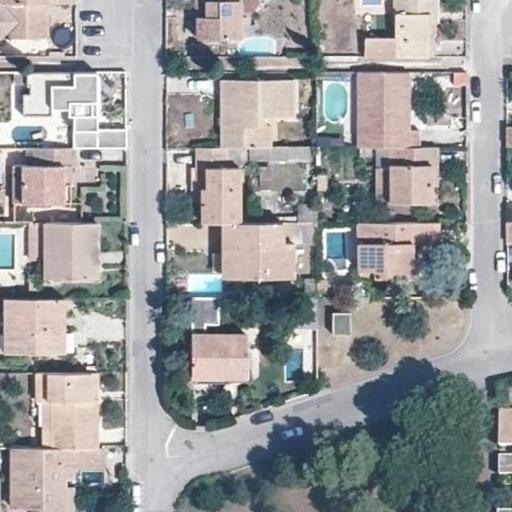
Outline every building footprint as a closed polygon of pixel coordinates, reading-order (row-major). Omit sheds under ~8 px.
[(0,37),(48,37),(48,3),(73,3),(73,0),(1,0),(1,3),(0,2),(0,37)] [(195,0),(195,1),(207,1),(207,16),(195,16),(195,36),(240,36),(240,33),(239,0),(195,0)] [(254,0),(239,0),(240,33),(254,33),(254,0)] [(392,0),(393,36),(374,37),(374,56),(429,56),(429,13),(436,13),(435,0),(392,0)] [(207,1),(195,1),(195,16),(207,16),(207,1)] [(365,37),(364,56),(374,56),(374,37),(365,37)] [(406,71),(359,71),(360,146),(389,146),(419,146),(418,130),(406,130),(406,71)] [(76,148),(126,148),(126,130),(96,130),(96,116),(91,116),(91,102),(95,102),(95,73),(27,73),(27,84),(32,84),(32,94),(22,94),(22,117),(49,117),(49,109),(71,109),(71,148),(76,148)] [(227,147),(264,147),(264,125),(264,117),(293,116),(293,78),(220,79),(220,94),(232,94),(232,107),(220,107),(220,128),(227,128),(227,147)] [(220,94),(220,107),(232,107),(232,94),(220,94)] [(438,163),(438,145),(419,146),(389,146),(389,168),(389,201),(431,201),(431,182),(431,163),(438,163)] [(200,200),(200,222),(221,222),(238,222),(239,166),(244,167),(245,160),(286,161),(286,146),(272,147),(264,147),(227,147),(220,147),(195,147),(195,167),(190,167),(190,187),(195,187),(200,187),(200,200)] [(310,161),(310,146),(286,146),(286,161),(310,161)] [(71,148),(31,148),(31,166),(20,166),(20,204),(63,204),(63,185),(56,185),(56,167),(63,167),(76,167),(76,148),(71,148)] [(20,204),(20,166),(11,166),(11,204),(20,204)] [(389,201),(389,168),(377,168),(377,201),(389,201)] [(317,174),(318,190),(328,189),(328,174),(317,174)] [(297,222),(318,222),(317,207),(298,207),(297,222)] [(439,242),(439,220),(358,221),(358,270),(374,271),(375,277),(411,276),(412,242),(439,242)] [(98,252),(97,221),(42,222),(42,260),(42,276),(87,276),(87,252),(98,252)] [(42,222),(29,222),(30,260),(42,260),(42,222)] [(292,276),(292,243),(283,243),(282,222),(238,222),(221,222),(221,254),(227,254),(226,275),(292,276)] [(292,243),(317,242),(318,222),(297,222),(282,222),(283,243),(292,243)] [(98,277),(98,252),(87,252),(87,276),(98,277)] [(29,276),(29,298),(37,298),(37,276),(29,276)] [(305,293),(317,293),(317,279),(305,279),(305,293)] [(317,279),(317,293),(333,293),(333,279),(317,279)] [(64,351),(63,298),(37,298),(29,298),(4,298),(4,323),(16,323),(16,352),(64,351)] [(190,298),(190,332),(204,332),(204,324),(218,325),(219,302),(215,298),(190,298)] [(350,311),(333,311),(333,333),(350,333),(350,311)] [(309,317),(298,318),(298,329),(309,329),(309,317)] [(16,323),(4,323),(4,352),(16,352),(16,323)] [(204,332),(190,332),(190,376),(246,377),(247,332),(204,332)] [(89,371),(35,372),(35,402),(42,402),(49,401),(50,447),(94,447),(94,397),(90,397),(89,371)] [(49,401),(42,402),(42,447),(50,447),(49,401)] [(511,511),(511,409),(500,409),(500,445),(511,445),(511,454),(500,454),(500,474),(511,474),(511,510),(500,511),(511,511)] [(102,467),(101,447),(94,447),(50,447),(42,447),(11,448),(11,507),(39,507),(39,511),(62,511),(63,486),(62,478),(72,478),(72,467),(102,467)] [(72,511),(73,485),(63,486),(62,511),(72,511)]
